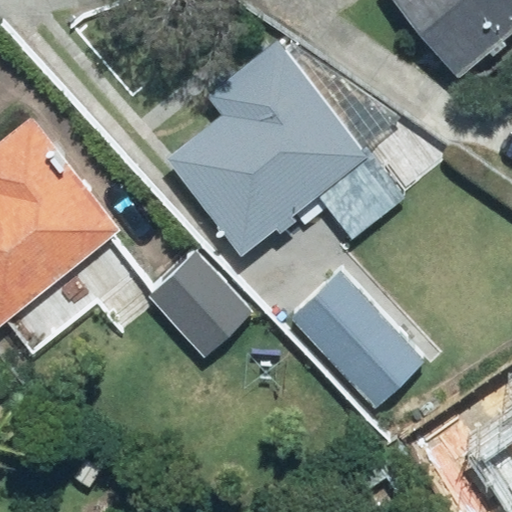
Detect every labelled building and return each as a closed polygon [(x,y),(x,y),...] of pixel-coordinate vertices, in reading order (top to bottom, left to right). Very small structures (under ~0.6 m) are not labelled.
[(511,23),(511,0),(401,0),(459,68),(511,23)] [(172,150),(247,249),(317,195),(352,242),(416,194),(282,17),(204,76),(228,108),(172,150)] [(34,110),(0,134),(0,314),(25,349),(145,262),(34,110)] [(196,243),(147,291),(206,353),(255,305),(196,243)] [(342,267),(294,316),(381,401),(428,353),(342,267)] [(511,441),(488,457),(511,492),(511,441)]
